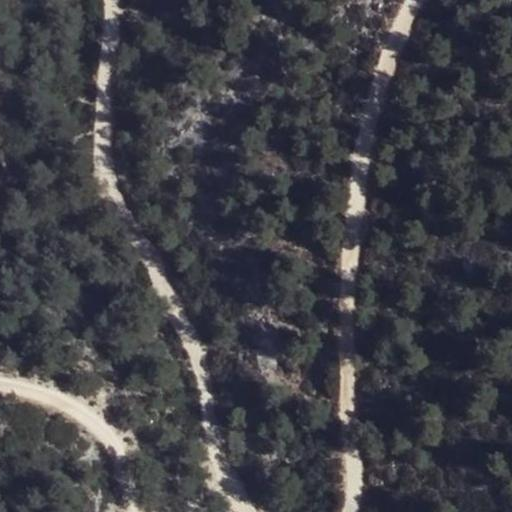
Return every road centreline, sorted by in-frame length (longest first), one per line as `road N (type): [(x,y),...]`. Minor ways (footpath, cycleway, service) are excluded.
road 1 (track): [(110,0),(102,128),(116,195),(184,324),(223,469),(249,511)]
road 2 (track): [(349,511),(345,321),(354,220),(369,118),(414,0)]
road 3 (track): [(0,383),(40,391),(98,427),(131,511)]
